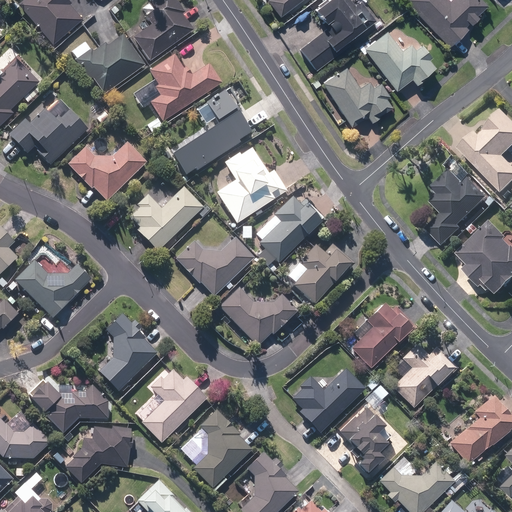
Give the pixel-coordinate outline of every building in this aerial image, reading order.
[(24,0),(18,5),(53,45),(82,20),(70,6),(71,4),(67,0),(24,0)] [(134,40),(150,63),(193,32),(182,17),(185,15),(174,0),(155,0),(148,6),(154,14),(146,19),(152,27),(134,40)] [(269,0),(268,1),(280,17),(302,0),(269,0)] [(301,49),(316,70),(342,51),(339,47),(365,28),(366,28),(376,21),(362,1),(350,10),(342,0),(328,0),(315,10),(324,21),(322,23),(327,29),(301,49)] [(404,0),(404,1),(450,47),(467,29),(466,28),(470,24),(472,26),(479,19),(477,17),(488,6),(481,0),(453,0),(451,2),(448,0),(404,0)] [(10,5),(15,11),(19,7),(14,2),(10,5)] [(111,13),(114,16),(120,11),(117,8),(111,13)] [(367,52),(397,91),(412,80),(417,86),(423,81),(422,79),(435,68),(429,61),(432,59),(422,46),(415,51),(411,45),(402,52),(388,33),(370,46),(367,42),(359,48),(364,55),(367,52)] [(92,80),(105,96),(145,67),(123,37),(108,49),(106,46),(93,55),(91,52),(76,62),(90,82),(92,80)] [(65,48),(69,53),(74,49),(70,44),(65,48)] [(151,104),(163,123),(222,86),(209,66),(191,78),(186,69),(183,71),(174,57),(150,73),(159,88),(156,90),(161,98),(151,104)] [(0,129),(14,116),(10,112),(28,96),(32,100),(42,91),(40,89),(37,86),(39,84),(17,61),(0,77),(0,129)] [(323,84),(352,127),(368,117),(372,123),(380,118),(379,117),(392,108),(386,100),(390,97),(381,84),(373,89),(369,82),(360,89),(346,69),(323,84)] [(312,83),(315,89),(320,85),(317,80),(312,83)] [(221,122),(174,151),(188,173),(197,167),(198,169),(243,141),(241,137),(254,129),(240,108),(240,109),(227,89),(208,101),(221,122)] [(34,149),(50,167),(88,131),(70,112),(61,121),(57,116),(53,120),(45,111),(29,126),(24,121),(8,137),(26,156),(34,149)] [(460,150),(503,194),(511,184),(511,164),(505,157),(511,150),(511,119),(504,112),(488,128),(489,130),(482,137),(478,133),(460,150)] [(97,120),(101,124),(108,117),(104,113),(97,120)] [(152,127),(155,132),(161,128),(157,123),(152,127)] [(93,190),(107,203),(146,165),(126,145),(113,158),(94,158),(85,150),(67,168),(91,191),(93,190)] [(251,150),(227,166),(237,181),(217,194),(237,225),(287,192),(273,172),(268,175),(251,150)] [(428,229),(444,247),(463,229),(460,226),(490,198),(472,180),(466,186),(452,171),(434,189),(440,196),(432,203),(443,215),(428,229)] [(137,233),(157,254),(197,216),(199,219),(207,212),(203,208),(202,209),(183,190),(161,211),(148,197),(138,207),(140,210),(130,219),(140,230),(137,233)] [(488,204),(492,207),(497,202),(494,198),(488,204)] [(260,244),(278,264),(321,224),(319,222),(322,220),(313,209),(314,207),(307,199),(300,206),(293,199),(274,216),(281,224),(260,244)] [(511,246),(511,245),(511,235),(509,236),(508,238),(492,222),(459,255),(469,267),(465,271),(481,288),(484,286),(490,292),(492,289),(498,296),(511,282),(511,246)] [(469,231),(473,235),(479,230),(475,225),(469,231)] [(0,274),(18,258),(8,248),(15,242),(0,227),(0,274)] [(200,284),(214,298),(253,261),(234,240),(221,253),(203,253),(194,243),(175,261),(199,286),(200,284)] [(293,287),(314,306),(352,265),(332,247),(324,256),(315,248),(299,266),(306,273),(293,287)] [(14,280),(53,318),(91,280),(76,265),(67,273),(46,273),(34,261),(14,280)] [(8,286),(12,291),(17,286),(13,282),(8,286)] [(220,310),(259,347),(271,335),(274,338),(297,313),(280,297),(274,304),(254,305),(238,290),(220,310)] [(0,328),(1,327),(3,329),(18,313),(4,299),(0,303),(0,328)] [(356,359),(370,373),(373,370),(371,367),(414,326),(395,306),(391,310),(384,302),(353,332),(360,339),(351,347),(359,356),(356,359)] [(99,371),(118,391),(157,353),(144,340),(146,338),(139,331),(141,328),(134,320),(132,323),(122,313),(105,330),(113,337),(112,358),(99,371)] [(392,386),(414,407),(453,367),(434,348),(427,355),(416,343),(401,358),(411,368),(392,386)] [(299,412),(319,432),(365,388),(345,368),(323,389),(310,376),(299,386),(302,389),(293,398),(303,408),(299,412)] [(142,423),(161,443),(207,399),(186,377),(183,380),(173,370),(163,379),(160,376),(149,387),(154,392),(134,411),(144,421),(142,423)] [(368,385),(371,389),(376,384),(373,380),(368,385)] [(43,414),(63,434),(79,419),(107,419),(108,401),(92,385),(84,393),(71,393),(71,386),(57,386),(57,393),(46,382),(30,398),(44,413),(43,414)] [(365,399),(374,408),(382,400),(381,399),(387,394),(379,385),(365,399)] [(449,442),(468,464),(475,457),(478,461),(482,458),(479,454),(511,425),(511,416),(492,394),(473,411),(479,417),(449,442)] [(358,462),(366,471),(375,463),(376,464),(383,457),(377,451),(386,442),(384,440),(390,435),(382,427),(384,425),(374,414),(374,415),(367,407),(355,418),(355,417),(340,431),(359,452),(358,453),(363,457),(358,462)] [(193,469),(212,488),(251,450),(238,436),(240,434),(216,410),(200,426),(208,434),(208,454),(193,469)] [(0,454),(4,458),(33,459),(50,443),(32,424),(24,432),(13,432),(0,418),(0,454)] [(65,468),(81,483),(100,464),(127,468),(130,449),(131,449),(132,440),(129,439),(131,429),(111,427),(111,430),(94,427),(92,439),(83,438),(81,449),(72,458),(74,459),(65,468)] [(240,510),(242,511),(277,511),(298,492),(285,478),(286,477),(279,469),(283,466),(275,459),(272,462),(262,452),(247,468),(255,476),(255,496),(240,510)] [(53,457),(60,464),(64,461),(57,453),(53,457)] [(397,499),(409,511),(422,511),(443,492),(444,493),(443,494),(446,498),(448,496),(449,498),(469,479),(462,472),(454,480),(436,461),(422,475),(400,474),(393,466),(379,480),(390,492),(387,495),(394,502),(397,499)] [(0,487),(11,477),(0,465),(0,487)] [(52,474),(56,479),(61,474),(56,470),(52,474)] [(49,511),(51,511),(51,504),(47,500),(40,500),(31,490),(41,480),(36,474),(26,484),(24,483),(14,493),(17,497),(4,510),(5,511),(49,511)] [(189,511),(187,510),(184,511),(170,498),(173,495),(158,480),(137,501),(147,511),(189,511)] [(439,511),(494,511),(491,509),(488,511),(473,511),(471,510),(469,511),(464,511),(451,500),(439,511)] [(326,511),(324,509),(321,511),(310,501),(300,510),(297,507),(292,511),(326,511)]
